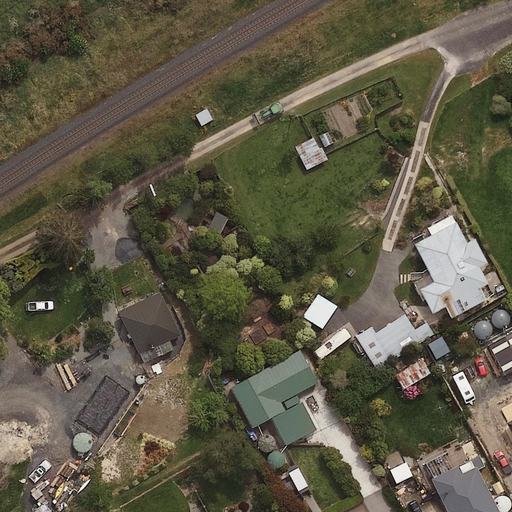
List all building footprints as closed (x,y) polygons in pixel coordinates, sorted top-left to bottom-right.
[(324,159),(312,139),(296,149),(307,169),(324,159)] [(227,217),(214,212),(202,241),(215,247),(227,217)] [(462,243),(448,215),(423,228),(427,235),(410,244),(423,269),(409,277),(428,313),(442,306),(449,318),(483,299),(477,287),(485,284),(475,266),(484,262),(472,238),(462,243)] [(178,334),(158,291),(119,310),(144,363),(173,349),(168,338),(178,334)] [(334,306),(315,294),(300,316),(320,329),(334,306)] [(377,369),(428,333),(421,322),(412,329),(402,315),(374,334),(369,327),(354,337),(377,369)] [(314,382),(297,350),(227,387),(249,428),(281,410),(277,402),(314,382)] [(428,372),(419,357),(392,373),(401,389),(428,372)] [(493,511),(489,502),(461,445),(421,464),(444,511),(493,511)] [(410,475),(403,462),(386,470),(393,484),(410,475)] [(307,487),(294,467),(276,478),(288,498),(307,487)]
